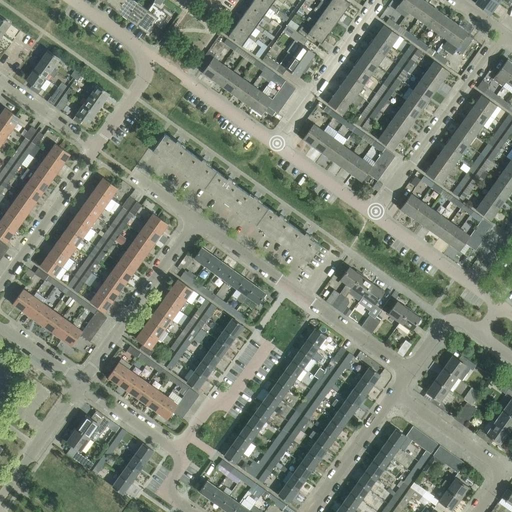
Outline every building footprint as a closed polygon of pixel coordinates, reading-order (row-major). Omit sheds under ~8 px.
[(117,11),(124,0),(109,0),(107,4),(117,11)] [(127,18),(138,3),(134,0),(124,0),(117,11),(127,18)] [(270,6),(261,0),(253,0),(249,6),(263,16),(264,14),(269,8),(276,13),(279,9),(271,4),(270,6)] [(329,3),(343,13),(350,3),(346,0),(330,0),(330,2),(327,0),(319,0),(327,5),(329,3)] [(402,21),(408,11),(416,0),(401,0),(398,4),(399,5),(396,9),(401,13),(398,18),(402,21)] [(418,18),(428,4),(423,0),(416,0),(408,11),(418,18)] [(490,13),(497,3),(492,0),(477,0),(475,3),(490,13)] [(137,25),(147,10),(138,3),(127,18),(137,25)] [(152,3),(147,10),(137,25),(147,32),(147,31),(155,20),(162,25),(168,15),(158,7),(152,3)] [(343,13),(329,3),(327,5),(323,11),(316,6),(313,10),(320,15),(322,13),(336,23),(343,13)] [(428,26),(438,11),(428,4),(418,18),(428,26)] [(263,16),(249,6),(242,15),(256,26),(257,24),(262,18),(269,23),(272,19),(264,14),(263,16)] [(289,17),(279,9),(276,13),(286,20),(289,17)] [(438,33),(448,18),(438,11),(428,26),(438,33)] [(336,23),(322,13),(320,15),(316,21),(309,16),(306,19),(313,25),(315,23),(329,33),(336,23)] [(391,14),(388,18),(385,22),(395,29),(398,25),(397,25),(400,21),(391,14)] [(0,30),(4,33),(11,23),(0,15),(0,30)] [(265,29),(257,24),(256,26),(242,15),(235,25),(249,35),(250,33),(255,27),(262,33),(265,29)] [(447,40),(458,25),(448,18),(438,33),(447,40)] [(315,23),(313,25),(309,31),(302,26),(299,29),(306,34),(307,33),(321,44),(329,33),(315,23)] [(297,40),(301,34),(288,24),(283,30),(297,40)] [(459,24),(458,25),(447,40),(457,46),(455,49),(462,54),(473,38),(466,34),(468,32),(463,28),(463,27),(459,24)] [(258,39),(250,33),(249,35),(235,25),(228,36),(247,50),(254,41),(255,42),(258,39)] [(399,35),(384,25),(377,34),(392,45),(399,35)] [(408,32),(398,25),(395,29),(405,36),(408,32)] [(418,39),(408,32),(405,36),(415,43),(418,39)] [(392,45),(377,34),(373,39),(372,39),(369,44),(370,44),(369,45),(384,55),(392,45)] [(236,46),(226,38),(224,42),(234,49),(236,46)] [(428,46),(418,39),(415,43),(425,50),(428,46)] [(255,55),(259,58),(268,46),(264,43),(255,55)] [(301,44),(293,56),(309,67),(313,60),(310,58),(314,53),(301,44)] [(415,47),(411,44),(404,54),(408,57),(415,47)] [(384,55),(369,45),(363,54),(377,65),(384,55)] [(246,52),(236,46),(234,49),(243,56),(246,52)] [(438,54),(428,46),(425,50),(435,58),(438,54)] [(60,58),(47,49),(40,59),(53,68),(54,67),(60,58)] [(414,62),(421,52),(417,49),(410,59),(414,62)] [(213,79),(223,64),(218,60),(219,58),(208,50),(200,61),(206,66),(202,72),(207,75),(207,76),(212,80),(213,79)] [(256,59),(246,52),(243,56),(253,63),(256,59)] [(280,64),(266,54),(262,60),(282,74),(287,68),(285,67),(280,64)] [(377,65),(363,54),(359,59),(358,58),(355,63),(356,64),(355,64),(370,75),(377,65)] [(400,67),(408,57),(404,54),(396,64),(400,67)] [(447,60),(438,54),(435,58),(444,64),(447,60)] [(304,73),(309,67),(293,56),(285,67),(287,68),(298,76),(301,71),(304,73)] [(53,68),(40,59),(33,69),(46,78),(49,74),(54,78),(58,72),(53,68)] [(266,66),(256,59),(253,63),(263,70),(266,66)] [(408,71),(414,62),(410,59),(404,68),(408,71)] [(506,81),(511,72),(511,63),(511,62),(511,61),(508,59),(507,60),(507,59),(496,74),(506,81)] [(442,81),(449,71),(434,60),(427,70),(442,81)] [(222,86),(233,71),(223,64),(213,79),(222,86)] [(370,75),(355,64),(349,74),(363,84),(370,75)] [(394,76),(400,67),(396,64),(390,73),(394,76)] [(273,77),(275,73),(266,66),(263,70),(273,77)] [(400,81),(408,71),(404,68),(396,78),(400,81)] [(46,78),(33,69),(26,79),(33,84),(30,88),(38,94),(42,88),(40,87),(46,78)] [(73,78),(78,71),(75,69),(70,76),(73,78)] [(443,82),(442,81),(427,70),(420,80),(435,91),(438,86),(439,86),(443,82)] [(77,81),(82,74),(78,71),(73,78),(77,81)] [(232,93),(242,78),(233,71),(222,86),(232,93)] [(285,80),(275,73),(273,77),(271,80),(280,87),(282,86),(285,80)] [(386,86),(394,76),(390,73),(382,84),(386,86)] [(363,84),(349,74),(342,83),(356,94),(363,84)] [(242,100),(252,85),(242,78),(232,93),(242,100)] [(393,91),(400,81),(396,78),(389,88),(393,91)] [(296,88),(285,80),(282,86),(292,93),(296,88)] [(428,101),(435,91),(420,80),(413,90),(428,101)] [(63,91),(66,86),(61,82),(57,87),(63,91)] [(356,94),(342,83),(338,88),(337,88),(334,92),(335,93),(349,104),(355,108),(362,98),(356,94)] [(380,96),(386,86),(382,84),(376,93),(380,96)] [(102,104),(110,94),(97,85),(90,95),(102,104)] [(252,107),(262,92),(252,85),(242,100),(252,107)] [(282,86),(280,87),(278,91),(288,98),(292,93),(282,86)] [(53,105),(63,91),(57,87),(47,101),(53,105)] [(68,87),(65,92),(70,96),(73,91),(68,87)] [(386,101),(393,91),(389,88),(382,98),(386,101)] [(486,88),(483,92),(493,99),(496,95),(486,88)] [(429,101),(428,101),(413,90),(406,100),(421,110),(424,105),(425,106),(429,101)] [(288,98),(278,91),(275,96),(285,103),(288,98)] [(60,110),(70,96),(65,92),(55,107),(60,110)] [(267,106),(271,101),(272,99),(262,92),(252,107),(261,114),(267,106)] [(349,104),(335,93),(328,103),(342,114),(349,104)] [(373,106),(380,96),(376,93),(369,103),(373,106)] [(496,105),(482,94),(478,100),(477,99),(473,104),(474,104),(489,115),(496,105)] [(95,114),(102,104),(90,95),(83,105),(95,114)] [(506,102),(496,95),(493,99),(503,106),(506,102)] [(285,103),(275,96),(272,99),(271,101),(281,108),(285,103)] [(379,111),(386,101),(382,98),(375,108),(379,111)] [(414,120),(421,110),(406,100),(399,110),(414,120)] [(281,108),(271,101),(267,106),(278,113),(281,108)] [(511,106),(506,102),(503,106),(511,112),(511,106)] [(366,115),(373,106),(369,103),(362,113),(366,115)] [(489,115),(474,104),(467,114),(482,125),(489,115)] [(88,123),(95,114),(83,105),(72,119),(79,124),(83,120),(88,123)] [(336,113),(326,106),(323,110),(333,117),(336,113)] [(5,107),(0,113),(0,118),(13,127),(20,118),(5,107)] [(372,120),(379,111),(375,108),(368,117),(372,120)] [(407,130),(414,120),(399,110),(392,119),(407,130)] [(345,120),(336,113),(333,117),(343,124),(345,120)] [(358,125),(366,115),(362,113),(354,123),(358,125)] [(482,125),(467,114),(460,124),(475,134),(482,125)] [(511,117),(511,116),(509,114),(502,124),(506,126),(511,117)] [(365,130),(372,120),(368,117),(361,127),(365,130)] [(13,127),(0,118),(0,133),(6,137),(13,127)] [(408,131),(407,130),(392,119),(385,129),(400,140),(403,135),(404,135),(408,131)] [(355,127),(345,120),(343,124),(352,131),(355,127)] [(313,146),(323,131),(313,123),(302,138),(308,142),(307,143),(312,147),(313,146)] [(475,134),(460,124),(453,134),(468,144),(475,134)] [(499,136),(506,126),(502,124),(495,134),(499,136)] [(29,139),(36,129),(31,126),(28,130),(25,128),(21,133),(24,136),(29,139)] [(365,134),(355,127),(352,131),(362,138),(365,134)] [(505,141),(511,132),(511,130),(508,128),(501,138),(505,141)] [(393,150),(400,140),(385,129),(378,139),(393,150)] [(43,135),(39,131),(32,141),(36,144),(43,135)] [(322,152),(333,138),(323,131),(313,146),(322,152)] [(152,149),(152,150),(179,169),(191,152),(180,144),(181,143),(177,139),(175,141),(164,133),(164,134),(153,149),(152,149)] [(375,141),(365,134),(362,138),(372,145),(375,141)] [(468,144),(453,134),(450,139),(449,138),(446,143),(461,154),(468,144)] [(492,146),(499,136),(495,134),(488,144),(492,146)] [(22,149),(29,139),(24,136),(25,137),(18,146),(22,149)] [(332,159),(343,145),(333,138),(322,152),(332,159)] [(498,151),(505,141),(501,138),(494,148),(498,151)] [(36,145),(36,144),(32,141),(25,151),(28,153),(35,144),(36,145)] [(385,148),(375,141),(372,145),(382,152),(385,148)] [(55,143),(48,153),(63,163),(70,154),(55,143)] [(461,154),(446,143),(439,153),(454,164),(461,154)] [(485,156),(492,146),(488,144),(481,153),(485,156)] [(342,166),(352,152),(343,145),(332,159),(342,166)] [(15,159),(22,149),(18,146),(11,156),(15,159)] [(395,155),(385,148),(382,152),(381,153),(392,160),(395,155)] [(502,153),(498,151),(494,148),(487,158),(492,161),(495,155),(498,158),(502,153)] [(21,163),(28,153),(25,151),(18,161),(21,163)] [(204,187),(216,170),(206,163),(207,161),(202,158),(201,159),(191,152),(179,169),(204,187)] [(352,174),(362,159),(352,152),(342,166),(352,174)] [(56,173),(63,163),(48,153),(41,163),(56,173)] [(392,160),(381,153),(378,158),(388,165),(392,160)] [(454,164),(439,153),(432,163),(447,174),(454,164)] [(477,166),(485,156),(481,153),(474,163),(477,166)] [(8,169),(15,159),(11,156),(4,166),(8,169)] [(388,165),(378,158),(374,163),(385,170),(388,165)] [(484,170),(492,161),(487,158),(480,167),(484,170)] [(367,173),(371,168),(372,166),(362,159),(352,174),(362,181),(367,173)] [(14,173),(21,163),(18,161),(11,170),(14,173)] [(49,183),(56,173),(41,163),(34,172),(49,183)] [(385,170),(374,163),(372,166),(371,168),(381,175),(385,170)] [(447,174),(432,163),(429,168),(428,167),(425,172),(426,173),(425,173),(440,184),(447,174)] [(470,176),(477,166),(474,163),(467,173),(470,176)] [(0,177),(1,178),(8,169),(4,166),(0,172),(0,177)] [(477,180),(484,170),(480,167),(473,177),(477,180)] [(381,175),(371,168),(367,173),(377,180),(381,175)] [(511,175),(504,169),(497,179),(511,190),(511,189),(511,175)] [(7,183),(14,173),(11,170),(4,180),(7,183)] [(227,178),(216,170),(204,187),(230,205),(242,189),(232,181),(233,179),(228,176),(227,178)] [(42,193),(49,183),(34,172),(27,182),(42,193)] [(463,185),(470,176),(467,173),(460,183),(463,185)] [(434,183),(423,175),(421,179),(431,187),(434,183)] [(103,177),(96,187),(111,197),(118,188),(103,177)] [(470,190),(477,180),(473,177),(466,187),(470,190)] [(511,191),(511,189),(511,190),(497,179),(490,189),(505,199),(508,195),(509,195),(511,191)] [(35,203),(42,193),(27,182),(20,192),(35,203)] [(443,189),(434,183),(431,187),(440,194),(443,189)] [(456,196),(463,185),(460,183),(453,193),(456,196)] [(111,197),(96,187),(89,197),(104,207),(111,197)] [(463,200),(470,190),(466,187),(459,197),(463,200)] [(256,224),(268,207),(257,199),(258,198),(254,194),(252,196),(242,189),(230,205),(256,224)] [(453,197),(443,189),(440,194),(450,201),(453,197)] [(506,200),(505,199),(490,189),(482,199),(497,210),(501,205),(502,205),(506,200)] [(28,213),(35,203),(20,192),(13,202),(28,213)] [(410,215),(421,201),(411,193),(400,208),(405,212),(405,213),(410,216),(410,215)] [(127,209),(134,199),(129,196),(122,206),(127,209)] [(104,207),(89,197),(82,206),(97,217),(104,207)] [(463,204),(453,197),(450,201),(460,208),(463,204)] [(490,219),(497,210),(482,199),(475,209),(490,219)] [(141,204),(136,201),(129,211),(134,214),(138,217),(140,215),(136,212),(141,204)] [(420,222),(430,207),(421,201),(410,215),(420,222)] [(21,222),(28,213),(13,202),(6,212),(21,222)] [(473,211),(463,204),(460,208),(470,215),(473,211)] [(97,217),(82,206),(75,216),(90,227),(97,217)] [(120,219),(127,209),(122,206),(123,207),(116,216),(120,219)] [(281,242),(293,225),(283,218),(284,216),(279,213),(278,214),(268,207),(256,224),(281,242)] [(430,229),(440,214),(430,207),(420,222),(430,229)] [(134,215),(134,214),(129,211),(122,221),(126,223),(133,214),(134,215)] [(483,218),(473,211),(470,215),(480,222),(483,218)] [(0,222),(14,232),(21,222),(6,212),(0,220),(0,222)] [(153,213),(146,223),(161,233),(168,223),(153,213)] [(439,236),(450,222),(440,214),(430,229),(439,236)] [(90,227),(75,216),(68,226),(83,237),(90,227)] [(113,229),(120,219),(116,216),(109,226),(113,229)] [(493,225),(483,218),(480,222),(479,223),(489,230),(493,225)] [(119,233),(126,223),(122,221),(115,230),(119,233)] [(0,237),(7,242),(14,232),(0,222),(0,237)] [(449,243),(460,229),(450,222),(439,236),(449,243)] [(154,243),(161,233),(146,223),(139,233),(154,243)] [(489,230),(479,223),(475,228),(486,235),(489,230)] [(304,233),(293,225),(281,242),(308,261),(308,260),(319,245),(320,245),(320,244),(309,236),(310,235),(305,231),(304,233)] [(83,237),(68,226),(61,236),(76,247),(83,237)] [(106,239),(113,229),(109,226),(102,236),(106,239)] [(486,235),(475,228),(472,233),(482,240),(486,235)] [(465,243),(468,238),(470,236),(460,229),(449,243),(459,250),(465,243)] [(112,243),(119,233),(115,230),(108,240),(112,243)] [(119,233),(115,240),(122,245),(126,238),(119,233)] [(147,253),(154,243),(139,233),(132,242),(147,253)] [(482,240),(472,233),(470,236),(468,238),(479,245),(482,240)] [(76,247),(61,236),(54,246),(69,256),(76,247)] [(99,248),(106,239),(102,236),(95,246),(99,248)] [(479,245),(468,238),(465,243),(475,250),(479,245)] [(9,247),(0,240),(0,247),(6,252),(9,247)] [(105,253),(112,243),(108,240),(101,250),(105,253)] [(140,263),(147,253),(132,242),(125,252),(140,263)] [(69,256),(54,246),(47,256),(62,266),(64,268),(71,258),(69,256)] [(92,258),(99,248),(95,246),(88,255),(92,258)] [(204,265),(212,254),(202,247),(194,258),(204,265)] [(98,263),(105,253),(101,250),(94,260),(98,263)] [(133,273),(140,263),(125,252),(118,262),(133,273)] [(215,273),(223,262),(212,254),(204,265),(215,273)] [(85,268),(92,258),(88,255),(81,265),(85,268)] [(62,266),(47,256),(40,265),(55,276),(62,266)] [(91,272),(98,263),(94,260),(87,270),(91,272)] [(126,282),(133,273),(118,262),(111,272),(126,282)] [(226,280),(234,270),(223,262),(215,273),(226,280)] [(78,278),(85,268),(81,265),(74,275),(78,278)] [(348,293),(361,274),(356,270),(356,271),(349,266),(340,279),(346,284),(340,293),(345,297),(348,293)] [(48,275),(38,268),(34,273),(44,280),(46,278),(48,275)] [(84,282),(91,272),(87,270),(80,279),(84,282)] [(236,288),(244,277),(234,270),(226,280),(236,288)] [(119,292),(126,282),(111,272),(104,282),(119,292)] [(183,272),(180,277),(191,285),(194,280),(183,272)] [(363,296),(372,283),(366,279),(367,278),(361,274),(348,293),(359,301),(363,296)] [(58,282),(48,275),(46,278),(55,285),(58,282)] [(71,288),(78,278),(74,275),(67,285),(71,288)] [(247,296),(255,285),(244,277),(236,288),(242,292),(237,298),(242,302),(247,296)] [(77,292),(84,282),(80,279),(73,289),(77,292)] [(192,289),(186,285),(178,279),(171,289),(185,299),(192,289)] [(205,287),(194,280),(191,285),(201,292),(205,287)] [(68,289),(58,282),(55,285),(65,292),(68,289)] [(112,302),(119,292),(104,282),(97,291),(112,302)] [(378,287),(372,283),(363,296),(374,304),(384,290),(379,286),(378,287)] [(266,292),(255,285),(247,296),(258,303),(266,292)] [(215,295),(205,287),(201,292),(212,300),(215,295)] [(22,310),(33,296),(23,288),(13,303),(22,310)] [(77,296),(68,289),(65,292),(75,299),(77,296)] [(185,299),(171,289),(164,298),(178,309),(185,299)] [(335,290),(333,293),(327,301),(337,309),(345,297),(340,293),(335,290)] [(105,312),(112,302),(97,291),(90,301),(105,312)] [(226,302),(215,295),(212,300),(223,307),(226,302)] [(32,317),(43,303),(33,296),(22,310),(32,317)] [(87,303),(77,296),(75,299),(85,306),(87,303)] [(345,297),(337,309),(342,312),(349,302),(348,299),(345,297)] [(178,309),(164,298),(157,308),(171,319),(178,309)] [(208,301),(205,298),(198,308),(202,311),(208,301)] [(399,322),(409,308),(404,304),(404,305),(397,301),(388,314),(399,322)] [(237,310),(226,302),(223,307),(233,315),(237,310)] [(42,325),(53,310),(43,303),(32,317),(42,325)] [(97,310),(87,303),(85,306),(95,313),(97,310)] [(211,303),(204,314),(209,317),(216,307),(211,303)] [(171,319),(157,308),(150,318),(164,329),(171,319)] [(195,321),(202,311),(198,308),(191,318),(195,321)] [(419,318),(420,317),(414,313),(414,312),(409,308),(399,322),(396,326),(406,333),(408,333),(410,329),(411,330),(416,324),(417,324),(419,324),(421,321),(421,319),(419,318)] [(52,332),(63,317),(53,310),(42,325),(52,332)] [(107,317),(97,310),(95,313),(94,315),(103,322),(107,317)] [(247,318),(240,312),(237,310),(233,315),(244,322),(247,318)] [(201,328),(209,317),(204,314),(196,324),(201,328)] [(366,330),(375,318),(370,314),(361,326),(366,330)] [(103,322),(94,315),(90,320),(100,327),(103,322)] [(380,322),(378,320),(380,317),(377,315),(375,318),(366,330),(371,333),(380,322)] [(62,339),(72,324),(63,317),(52,332),(62,339)] [(164,329),(150,318),(142,328),(157,338),(164,329)] [(187,330),(195,321),(191,318),(184,328),(187,330)] [(235,336),(243,325),(232,318),(224,328),(235,336)] [(100,327),(90,320),(87,325),(96,332),(100,327)] [(72,346),(80,334),(82,331),(72,324),(62,339),(72,346)] [(193,339),(201,328),(196,324),(189,335),(193,339)] [(96,332),(87,325),(83,329),(93,336),(96,332)] [(157,338),(142,328),(135,338),(143,343),(140,348),(149,355),(153,350),(150,348),(157,338)] [(180,340),(187,330),(184,328),(177,338),(180,340)] [(228,347),(235,336),(224,328),(217,339),(228,347)] [(315,328),(307,338),(318,346),(326,336),(315,328)] [(90,341),(93,336),(83,329),(82,331),(80,334),(90,341)] [(186,349),(193,339),(189,335),(181,346),(186,349)] [(174,350),(180,340),(177,338),(170,347),(174,350)] [(318,346),(307,338),(300,349),(310,357),(318,346)] [(220,357),(228,347),(217,339),(209,350),(220,357)] [(405,340),(397,352),(403,356),(411,344),(405,340)] [(140,352),(130,345),(126,350),(136,358),(140,352)] [(178,360),(186,349),(181,346),(173,356),(178,360)] [(337,362),(346,350),(341,346),(333,358),(337,362)] [(310,357),(300,349),(292,360),(303,367),(310,357)] [(212,368),(220,357),(209,350),(201,360),(212,368)] [(150,359),(140,352),(136,358),(138,356),(147,363),(150,359)] [(354,355),(349,352),(341,363),(346,366),(350,369),(352,366),(348,363),(354,355)] [(476,365),(463,356),(460,361),(452,355),(444,367),(457,377),(457,376),(462,380),(470,368),(472,370),(476,365)] [(159,362),(163,365),(168,359),(164,356),(159,362)] [(171,371),(178,360),(173,356),(166,367),(171,371)] [(160,366),(150,359),(147,363),(157,370),(160,366)] [(205,379),(212,368),(201,360),(194,371),(205,379)] [(303,367),(292,360),(284,370),(295,378),(303,367)] [(331,371),(336,363),(331,360),(326,368),(331,371)] [(118,383),(128,369),(118,362),(108,376),(118,383)] [(342,372),(346,367),(346,366),(341,363),(334,374),(342,380),(346,375),(342,372)] [(169,373),(160,366),(157,370),(167,377),(169,373)] [(369,366),(363,375),(361,377),(372,385),(380,374),(369,366)] [(457,377),(444,367),(435,379),(448,389),(449,388),(457,377)] [(128,390),(138,376),(128,369),(118,383),(128,390)] [(295,378),(284,370),(277,381),(288,389),(295,378)] [(197,389),(205,379),(194,371),(186,382),(197,389)] [(323,382),(329,374),(324,371),(318,378),(323,382)] [(179,380),(169,373),(167,377),(177,384),(179,380)] [(349,385),(342,380),(334,374),(328,381),(344,392),(349,385)] [(137,398),(148,383),(138,376),(128,390),(137,398)] [(365,395),(372,385),(361,377),(354,388),(365,395)] [(448,389),(435,379),(427,391),(434,397),(431,401),(443,411),(447,406),(445,404),(454,392),(449,388),(448,389)] [(189,387),(179,380),(177,384),(182,387),(179,391),(184,395),(186,392),(189,387)] [(288,389),(277,381),(269,392),(280,399),(288,389)] [(316,392),(321,384),(316,381),(311,389),(316,392)] [(147,405),(158,390),(148,383),(137,398),(147,405)] [(326,395),(331,388),(326,384),(321,392),(326,395)] [(511,390),(503,384),(500,389),(511,398),(504,410),(511,415),(511,390)] [(199,394),(189,387),(186,392),(196,399),(199,394)] [(357,406),(365,395),(354,388),(346,398),(357,406)] [(157,412),(168,397),(158,390),(147,405),(157,412)] [(186,392),(184,395),(182,397),(192,404),(196,399),(186,392)] [(280,399),(269,392),(262,402),(273,410),(280,399)] [(308,403),(314,395),(309,392),(303,399),(308,403)] [(318,405),(324,398),(319,394),(313,402),(318,405)] [(167,419),(172,412),(175,407),(178,404),(168,397),(157,412),(167,419)] [(192,404),(182,397),(179,402),(189,409),(192,404)] [(349,417),(357,406),(346,398),(343,403),(336,399),(332,404),(339,409),(349,417)] [(460,422),(472,405),(466,401),(454,418),(460,422)] [(179,402),(178,404),(175,407),(185,414),(189,409),(179,402)] [(273,410),(262,402),(254,413),(265,421),(269,415),(272,418),(275,413),(272,411),(273,410)] [(300,413),(306,406),(301,402),(296,410),(300,413)] [(311,416),(316,408),(311,405),(306,412),(311,416)] [(476,409),(472,405),(460,422),(464,426),(476,409)] [(185,414),(175,407),(172,412),(182,419),(185,414)] [(342,427),(349,417),(339,409),(331,420),(342,427)] [(105,428),(111,420),(96,410),(90,418),(86,415),(77,428),(91,438),(96,431),(100,434),(105,428)] [(508,431),(511,425),(511,415),(504,410),(495,422),(508,431)] [(293,424),(299,416),(294,413),(293,413),(290,411),(285,418),(293,424)] [(265,421),(254,413),(246,423),(257,431),(265,421)] [(303,427),(308,419),(303,416),(298,423),(303,427)] [(334,438),(342,427),(331,420),(323,430),(334,438)] [(499,443),(508,431),(495,422),(487,434),(479,429),(476,434),(488,443),(492,438),(499,443)] [(257,431),(246,423),(239,434),(250,442),(257,431)] [(286,423),(281,431),(285,435),(291,427),(286,423)] [(309,436),(301,430),(296,426),(291,434),(304,443),(309,436)] [(411,439),(418,429),(413,426),(406,435),(406,436),(411,439)] [(91,438),(77,428),(67,441),(81,451),(91,438)] [(130,434),(127,431),(122,428),(115,439),(119,442),(121,439),(124,442),(130,434)] [(406,436),(406,435),(395,428),(388,439),(399,446),(406,436)] [(413,446),(423,433),(418,429),(411,439),(408,442),(413,446)] [(327,449),(334,438),(323,430),(320,435),(313,431),(309,436),(316,441),(327,449)] [(418,449),(428,436),(423,433),(413,446),(418,449)] [(250,442),(239,434),(231,445),(242,452),(250,442)] [(278,445),(283,437),(279,434),(273,442),(278,445)] [(426,450),(433,440),(428,436),(418,449),(422,452),(424,449),(426,450)] [(288,448),(293,441),(288,437),(283,444),(288,448)] [(112,453),(119,442),(115,439),(107,450),(112,453)] [(399,446),(388,439),(380,449),(391,457),(399,446)] [(431,453),(438,443),(433,440),(426,450),(431,453)] [(319,459),(327,449),(316,441),(308,451),(319,459)] [(146,461),(154,450),(143,443),(135,453),(146,461)] [(242,452),(231,445),(224,455),(235,463),(242,452)] [(270,456),(276,448),(271,445),(266,452),(270,456)] [(438,458),(445,448),(440,445),(433,455),(438,458)] [(280,458),(286,451),(281,447),(275,455),(280,458)] [(311,470),(319,459),(308,451),(303,448),(296,459),(301,462),(311,470)] [(443,462),(450,452),(445,448),(438,458),(443,462)] [(270,456),(266,452),(261,449),(253,460),(262,467),(270,456)] [(391,457),(380,449),(373,460),(384,468),(391,457)] [(104,464),(112,453),(107,450),(99,460),(104,464)] [(423,464),(431,453),(426,450),(418,460),(423,464)] [(448,465),(455,455),(450,452),(443,462),(445,463),(448,465)] [(94,463),(80,453),(75,459),(89,469),(94,463)] [(138,472),(146,461),(135,453),(127,464),(138,472)] [(445,463),(443,462),(438,458),(433,455),(429,460),(421,471),(427,475),(435,464),(441,468),(445,463)] [(453,469),(460,459),(455,455),(448,465),(453,469)] [(290,470),(278,461),(273,458),(268,465),(273,469),(275,466),(287,474),(290,470)] [(229,471),(233,466),(222,459),(216,467),(227,474),(229,471)] [(458,472),(465,462),(460,459),(453,469),(458,472)] [(96,474),(102,466),(104,464),(99,460),(92,471),(96,474)] [(255,477),(262,467),(253,460),(246,471),(255,477)] [(384,468),(373,460),(365,471),(376,478),(384,468)] [(415,474),(423,464),(418,460),(410,471),(415,474)] [(304,480),(311,470),(301,462),(293,473),(304,480)] [(131,483),(138,472),(127,464),(120,475),(131,483)] [(243,474),(233,466),(229,471),(240,479),(243,474)] [(265,480),(271,472),(266,469),(260,477),(265,480)] [(376,478),(365,471),(357,481),(368,489),(376,478)] [(408,485),(415,474),(410,471),(403,481),(408,485)] [(296,491),(304,480),(293,473),(285,483),(296,491)] [(254,482),(243,474),(240,479),(251,486),(254,482)] [(123,493),(131,483),(120,475),(112,486),(123,493)] [(445,479),(441,484),(447,489),(461,498),(464,493),(468,487),(455,477),(451,483),(445,479)] [(210,498),(217,487),(207,480),(199,491),(210,498)] [(368,489),(357,481),(350,492),(361,500),(368,489)] [(400,496),(408,485),(403,481),(395,492),(400,496)] [(439,499),(414,481),(410,486),(436,505),(439,500),(439,499)] [(265,489),(254,482),(251,486),(261,494),(265,489)] [(289,502),(296,491),(285,483),(278,494),(289,502)] [(436,505),(410,486),(407,491),(399,502),(405,506),(413,495),(432,509),(436,505)] [(220,506),(228,495),(217,487),(210,498),(220,506)] [(511,491),(507,488),(501,497),(511,504),(511,491)] [(275,497),(265,489),(261,494),(272,502),(275,497)] [(457,504),(461,498),(447,489),(439,499),(439,500),(452,509),(456,503),(457,504)] [(242,498),(245,501),(251,493),(248,490),(242,498)] [(361,500),(350,492),(342,502),(353,510),(361,500)] [(392,506),(400,496),(395,492),(388,503),(392,506)] [(228,511),(232,511),(239,503),(228,495),(220,506),(228,511)] [(286,505),(275,497),(272,502),(283,509),(286,505)] [(355,511),(353,510),(342,502),(335,511),(355,511)] [(400,511),(405,506),(399,502),(391,511),(400,511)] [(248,511),(249,510),(239,503),(232,511),(248,511)] [(388,511),(392,506),(388,503),(380,511),(388,511)]
